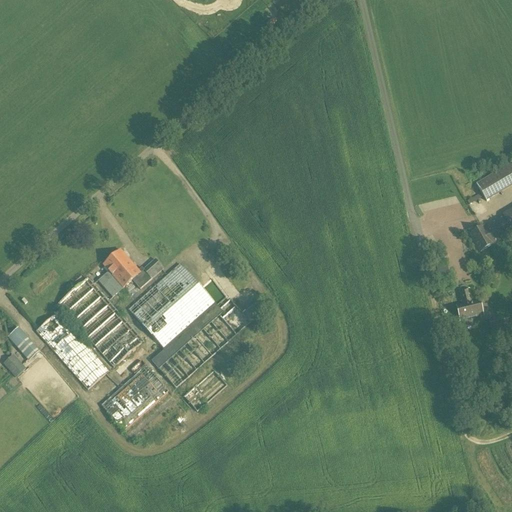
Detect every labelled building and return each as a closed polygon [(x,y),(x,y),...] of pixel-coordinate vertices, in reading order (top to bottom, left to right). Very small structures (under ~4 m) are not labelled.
[(511,172),(482,183),(484,190),(511,179),(511,172)] [(489,201),(511,188),(511,177),(485,191),(489,201)] [(494,248),(511,238),(511,210),(502,216),(504,218),(486,229),(484,227),(470,235),(473,241),(475,241),(477,244),(474,245),(479,253),(493,245),(494,248)] [(155,260),(140,273),(129,261),(121,251),(103,266),(108,272),(97,281),(112,299),(132,281),(140,290),(163,270),(155,260)] [(114,370),(145,342),(88,278),(58,306),(114,370)] [(472,303),(469,290),(459,293),(461,302),(460,302),(460,305),(458,306),(462,321),(483,315),(479,301),(472,303)] [(258,301),(243,314),(251,323),(265,310),(258,301)] [(491,332),(511,328),(509,312),(499,314),(500,318),(489,320),(491,332)] [(88,392),(110,373),(58,313),(35,333),(88,392)] [(13,356),(3,365),(13,375),(16,379),(25,371),(13,356)] [(127,437),(173,396),(145,365),(100,406),(127,437)] [(228,387),(214,371),(176,405),(186,417),(194,410),(196,413),(197,414),(228,387)]
